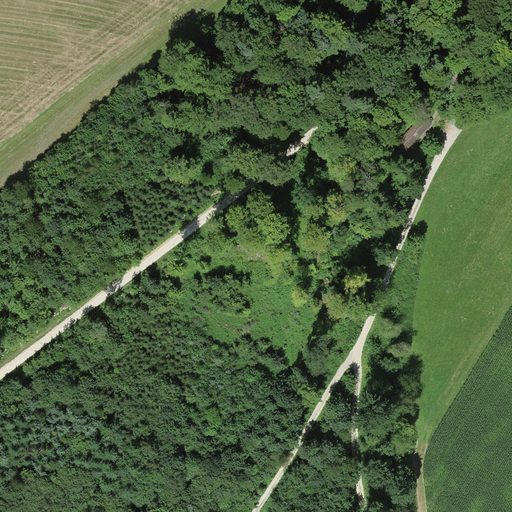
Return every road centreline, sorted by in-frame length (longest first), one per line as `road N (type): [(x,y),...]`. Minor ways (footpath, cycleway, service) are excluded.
road 1 (track): [(468,0),(378,82),(0,373)]
road 2 (track): [(260,511),(354,353),(445,138),(459,120),(511,88)]
road 3 (track): [(419,511),(419,451),(511,293)]
road 4 (track): [(363,511),(353,449),(354,353)]
road 5 (track): [(244,186),(249,156),(224,46)]
